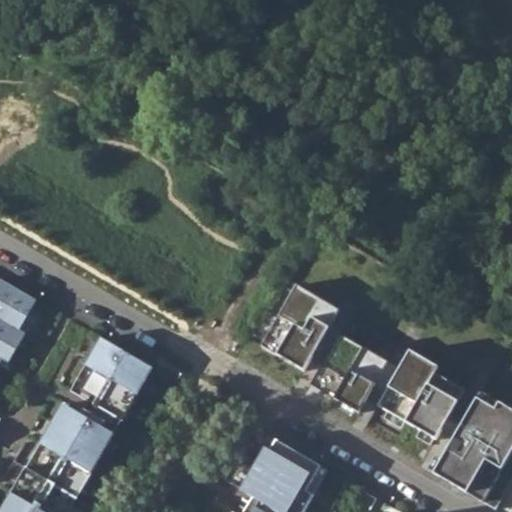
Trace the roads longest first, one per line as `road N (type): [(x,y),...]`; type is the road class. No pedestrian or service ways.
road 1 (residential): [(0,245),(452,511)]
road 2 (unknown): [(102,303),(0,484)]
